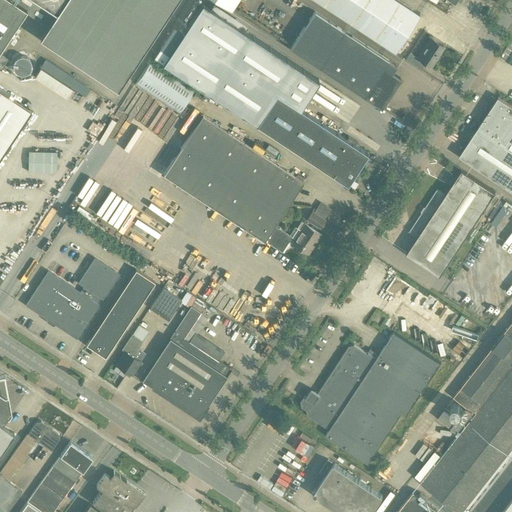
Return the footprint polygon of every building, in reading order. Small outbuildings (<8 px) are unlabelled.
[(0,0),(0,68),(1,69),(8,59),(0,53),(0,47),(26,8),(14,0),(0,0)] [(14,0),(26,8),(48,22),(39,36),(117,88),(175,0),(14,0)] [(217,0),(230,8),(235,0),(217,0)] [(317,0),(395,51),(419,15),(397,0),(317,0)] [(162,61),(256,123),(347,183),(352,175),(355,178),(361,169),(357,167),(367,152),(353,143),(355,140),(348,135),(346,138),(300,107),(318,78),(202,1),(162,61)] [(396,65),(314,11),(290,48),(381,108),(401,78),(392,72),(396,65)] [(410,52),(405,59),(421,69),(425,62),(431,67),(444,47),(430,37),(417,57),(410,52)] [(27,53),(16,65),(27,75),(38,64),(27,53)] [(134,84),(177,114),(195,88),(151,59),(134,84)] [(39,76),(74,94),(77,89),(88,95),(93,85),(47,61),(39,76)] [(0,157),(32,110),(0,89),(0,157)] [(493,104),(490,108),(487,114),(489,115),(485,121),(483,120),(459,155),(511,190),(511,105),(498,96),(498,97),(504,101),(500,108),(493,104)] [(275,205),(272,209),(281,214),(303,181),(202,114),(183,144),(275,205)] [(403,131),(409,135),(412,129),(407,126),(403,131)] [(183,144),(163,174),(264,240),(274,224),(281,214),(272,209),(275,205),(183,144)] [(31,150),(31,171),(59,171),(60,150),(31,150)] [(437,189),(425,207),(426,207),(422,212),(409,231),(417,237),(406,253),(440,275),(495,192),(462,169),(445,194),(437,189)] [(73,202),(89,211),(91,208),(84,204),(86,200),(88,200),(95,188),(93,187),(95,183),(87,178),(73,202)] [(133,226),(133,209),(104,209),(104,226),(133,226)] [(320,228),(326,219),(312,210),(306,219),(320,228)] [(294,237),(274,224),(264,240),(281,251),(288,241),(308,254),(321,234),(301,220),(296,227),(299,229),(294,237)] [(511,222),(501,239),(509,244),(506,249),(511,252),(511,222)] [(74,336),(77,335),(97,305),(97,302),(101,296),(104,295),(118,274),(117,272),(97,258),(94,259),(80,280),(81,282),(85,285),(80,291),(50,271),(47,272),(27,302),(28,305),(47,318),(48,320),(53,323),(55,323),(74,336)] [(511,264),(497,278),(501,282),(511,272),(511,264)] [(86,344),(105,356),(155,281),(136,269),(86,344)] [(168,319),(181,299),(163,287),(149,307),(168,319)] [(191,305),(142,379),(199,417),(231,369),(232,368),(218,359),(224,351),(196,333),(190,342),(184,337),(195,320),(201,324),(201,325),(207,316),(200,312),(191,305)] [(511,511),(511,323),(454,397),(467,407),(469,405),(475,410),(477,411),(442,456),(435,450),(415,475),(422,481),(421,482),(458,511),(511,511)] [(367,353),(364,350),(354,344),(349,345),(318,392),(316,391),(315,393),(311,394),(309,393),(306,396),(305,395),(301,401),(302,406),(306,410),(307,415),(329,429),(326,434),(368,462),(401,412),(406,415),(441,362),(394,331),(377,357),(368,352),(367,353)] [(124,351),(116,364),(132,374),(137,366),(141,360),(140,360),(133,355),(138,348),(143,341),(142,341),(132,334),(122,349),(124,351)] [(0,422),(3,425),(8,419),(12,415),(9,400),(0,394),(0,422)] [(467,407),(456,420),(462,425),(475,410),(469,405),(467,407)] [(28,433),(36,440),(51,450),(59,438),(59,433),(41,420),(36,421),(28,433)] [(0,452),(14,433),(3,425),(0,422),(0,452)] [(18,511),(52,511),(92,457),(70,441),(27,500),(18,511)] [(371,511),(383,495),(333,463),(313,494),(341,511),(371,511)] [(118,511),(124,505),(130,509),(143,492),(113,470),(109,476),(105,473),(96,485),(102,489),(93,502),(106,511),(118,511)] [(0,474),(1,473),(0,472),(0,511),(6,511),(22,491),(7,480),(0,475),(0,474)] [(286,489),(291,479),(281,474),(276,484),(286,489)] [(439,511),(413,492),(397,511),(439,511)] [(101,511),(90,503),(83,511),(101,511)]
